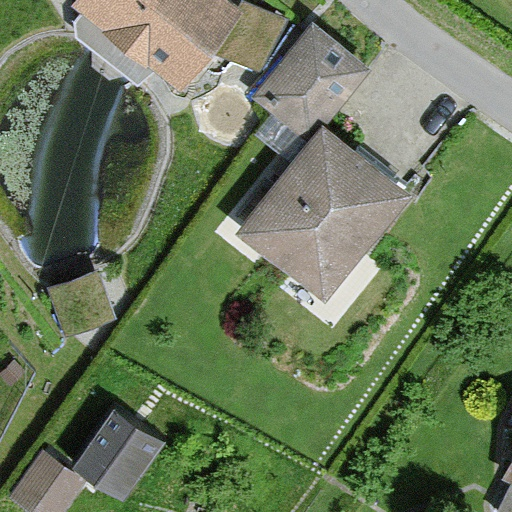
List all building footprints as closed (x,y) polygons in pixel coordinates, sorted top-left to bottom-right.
[(231,7),(222,0),(73,0),(64,13),(172,90),(231,7)] [(248,102),(300,142),(232,230),(324,301),(408,192),(320,125),(360,73),(304,30),(248,102)] [(111,319),(92,271),(46,288),(64,337),(111,319)] [(157,446),(115,417),(79,468),(122,497),(157,446)] [(511,511),(511,456),(502,479),(510,483),(497,511),(511,511)]
